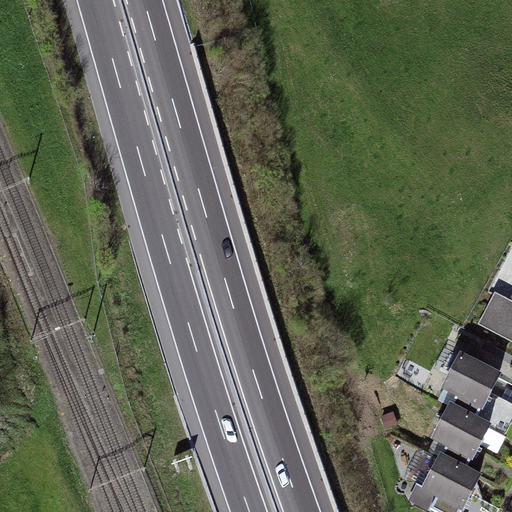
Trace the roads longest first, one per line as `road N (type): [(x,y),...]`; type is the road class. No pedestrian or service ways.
road 1 (motorway): [(301,511),(143,0)]
road 2 (motorway): [(95,0),(249,511)]
